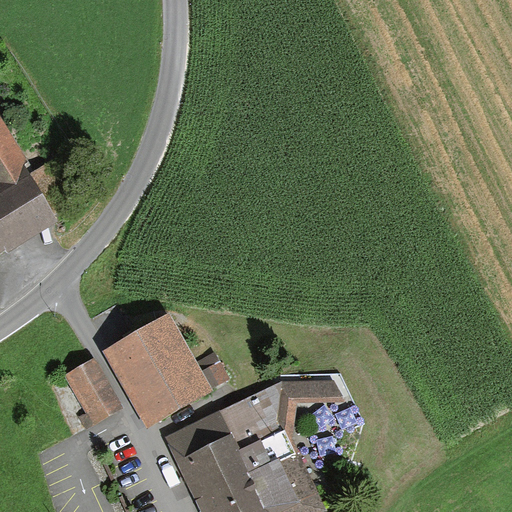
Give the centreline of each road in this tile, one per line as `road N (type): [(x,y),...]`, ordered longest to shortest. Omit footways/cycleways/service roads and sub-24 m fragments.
road 1 (tertiary): [(58,290),(153,156),(173,89),(175,0)]
road 2 (residential): [(184,511),(58,290)]
